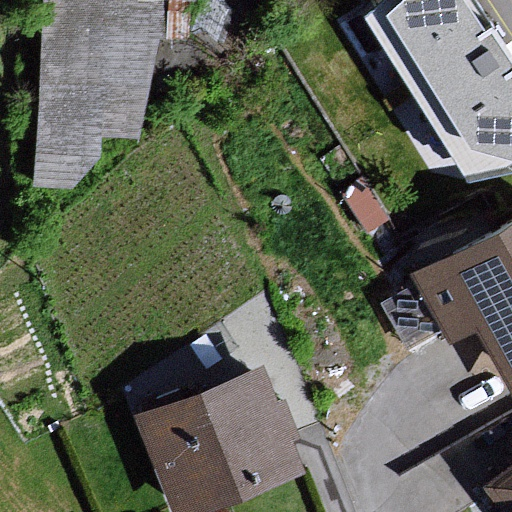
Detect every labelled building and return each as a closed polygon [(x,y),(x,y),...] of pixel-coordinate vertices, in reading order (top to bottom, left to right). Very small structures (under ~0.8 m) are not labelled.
[(40,0),(33,153),(95,156),(96,133),(133,135),(137,60),(186,62),(189,0),(40,0)] [(511,55),(475,0),(366,0),(358,7),(462,171),(511,160),(511,55)] [(511,404),(511,403),(511,219),(409,273),(443,338),(469,324),(511,404)] [(125,400),(167,511),(180,511),(298,468),(254,352),(125,400)] [(511,511),(511,453),(476,484),(501,511),(511,511)]
